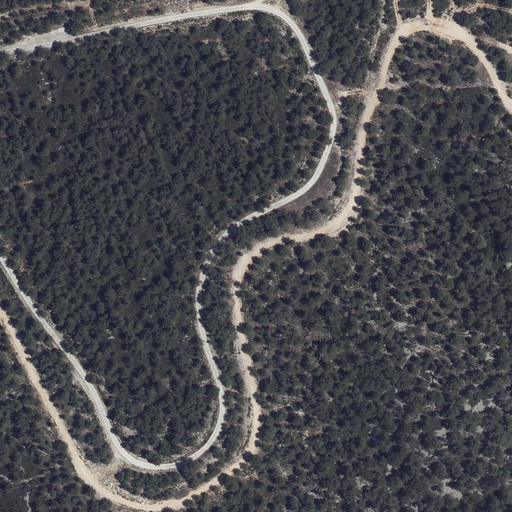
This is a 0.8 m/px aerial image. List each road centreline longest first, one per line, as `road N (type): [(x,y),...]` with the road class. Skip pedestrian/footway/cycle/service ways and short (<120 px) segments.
road 1 (unclassified): [(0,49),(276,8),(307,44),(333,101),(332,145),(304,184),(226,235),(210,261),(200,302),(224,399),(217,430),(197,454),(164,468),(130,459),(85,375),(0,250)]
road 2 (track): [(511,106),(473,43),(418,24),(392,53),(336,221),(272,241),(238,284),(249,420),(236,458),(206,487),(172,503),(135,502),(95,484),(0,315)]
